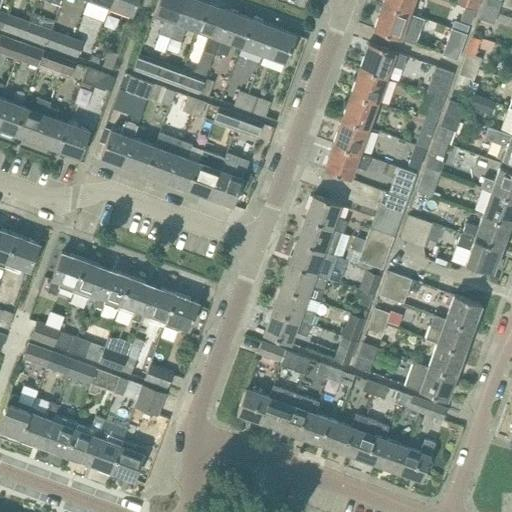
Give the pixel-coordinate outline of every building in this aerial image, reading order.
[(112,0),(110,6),(132,14),(137,0),(112,0)] [(159,33),(170,37),(183,0),(158,0),(153,14),(165,18),(159,33)] [(185,25),(197,30),(207,2),(201,0),(183,0),(170,37),(180,40),(185,25)] [(383,0),(382,3),(409,13),(413,0),(383,0)] [(453,0),(476,9),(479,0),(453,0)] [(476,9),(453,0),(453,1),(465,6),(460,19),(471,23),(476,9)] [(484,0),(482,7),(497,13),(501,2),(500,1),(500,0),(484,0)] [(214,50),(215,51),(230,10),(207,2),(197,30),(209,34),(203,49),(213,53),(214,50)] [(409,13),(382,3),(373,29),(400,39),(409,13)] [(497,13),(482,7),(478,18),(494,23),(497,13)] [(231,42),(241,46),(251,18),(230,10),(215,51),(226,55),(231,42)] [(0,27),(3,29),(8,15),(0,11),(0,27)] [(3,29),(24,37),(30,22),(8,15),(3,29)] [(241,46),(263,54),(274,26),(251,18),(241,46)] [(24,37),(47,45),(52,30),(30,22),(24,37)] [(274,26),(263,54),(285,62),(295,34),(274,26)] [(47,45),(68,53),(74,38),(52,30),(47,45)] [(467,33),(459,30),(459,31),(456,42),(451,40),(446,56),(457,60),(467,33)] [(472,36),(462,63),(477,69),(481,57),(474,55),(477,48),(479,39),(472,36)] [(74,38),(68,53),(77,56),(83,41),(74,38)] [(7,55),(17,58),(22,43),(12,39),(7,55)] [(369,42),(359,68),(385,77),(390,64),(401,68),(406,55),(369,42)] [(22,43),(17,58),(26,62),(31,46),(22,43)] [(102,66),(112,69),(118,54),(108,50),(102,66)] [(36,68),(68,79),(74,62),(42,51),(36,68)] [(132,68),(156,77),(161,61),(138,53),(132,68)] [(156,77),(178,85),(183,69),(161,61),(156,77)] [(477,69),(462,63),(453,88),(469,93),(477,69)] [(84,77),(87,67),(79,64),(75,74),(84,77)] [(82,82),(105,90),(110,75),(88,66),(87,67),(84,77),(82,82)] [(426,92),(432,94),(444,98),(454,73),(435,66),(426,92)] [(359,68),(350,93),(376,102),(385,77),(359,68)] [(178,85),(200,93),(205,78),(183,69),(178,85)] [(139,95),(148,98),(153,83),(130,75),(125,90),(139,95)] [(205,78),(200,93),(208,96),(214,81),(205,78)] [(153,83),(148,98),(169,106),(173,96),(174,96),(175,91),(153,83)] [(234,105),(243,108),(252,84),(251,84),(248,93),(240,90),(234,105)] [(252,84),(243,108),(265,117),(270,102),(252,95),(256,85),(252,84)] [(350,93),(341,118),(368,127),(376,102),(350,93)] [(418,111),(417,116),(435,123),(444,98),(432,94),(426,114),(418,111)] [(14,134),(36,142),(49,106),(51,101),(38,96),(33,109),(24,106),(14,134)] [(183,110),(192,114),(197,99),(188,96),(183,110)] [(0,104),(0,128),(14,134),(24,106),(2,98),(0,104)] [(197,99),(192,114),(200,117),(206,102),(197,99)] [(449,100),(445,110),(460,116),(464,105),(449,100)] [(36,142),(57,149),(67,122),(55,118),(58,110),(49,106),(36,142)] [(213,120),(235,129),(241,115),(219,106),(213,120)] [(460,116),(445,110),(440,125),(455,131),(460,116)] [(422,123),(415,144),(426,148),(435,123),(417,116),(410,114),(409,118),(422,123)] [(241,115),(235,129),(256,137),(262,123),(241,115)] [(341,118),(332,144),(370,157),(370,156),(359,152),(368,127),(341,118)] [(100,157),(124,165),(134,138),(133,137),(137,125),(125,121),(120,133),(111,129),(100,157)] [(67,122),(57,149),(79,157),(89,130),(67,122)] [(511,134),(488,126),(483,138),(499,144),(495,156),(502,159),(511,162),(511,134)] [(146,173),(167,181),(182,140),(160,132),(156,146),(146,173)] [(134,138),(124,165),(146,173),(156,146),(134,138)] [(435,138),(425,167),(440,172),(444,161),(442,160),(448,143),(435,138)] [(192,144),(182,140),(167,181),(189,189),(199,161),(187,157),(192,144)] [(370,157),(332,144),(323,169),(349,178),(354,165),(365,169),(370,157)] [(426,148),(415,144),(407,165),(419,169),(426,148)] [(189,189),(210,197),(225,157),(224,157),(203,149),(199,161),(189,189)] [(225,157),(210,197),(232,205),(249,160),(227,152),(225,157)] [(480,187),(491,191),(511,197),(511,170),(500,166),(495,180),(484,176),(480,187)] [(416,190),(428,195),(432,196),(440,172),(425,167),(421,177),(416,190)] [(402,180),(396,195),(407,199),(412,184),(402,180)] [(383,190),(379,203),(402,211),(407,199),(396,195),(383,190)] [(416,190),(407,214),(420,219),(428,195),(416,190)] [(511,197),(491,191),(483,214),(510,224),(511,217),(511,197)] [(314,197),(306,219),(341,232),(341,231),(342,232),(346,221),(334,216),(338,204),(331,201),(313,194),(312,196),(314,197)] [(379,203),(374,217),(397,225),(402,211),(379,203)] [(398,238),(411,243),(420,219),(407,214),(398,238)] [(461,233),(460,233),(501,248),(510,224),(483,214),(479,227),(466,222),(462,233),(461,233)] [(374,217),(370,228),(393,236),(397,225),(374,217)] [(306,219),(297,243),(333,255),(341,232),(306,219)] [(411,243),(423,247),(427,249),(429,242),(436,245),(442,227),(420,219),(411,243)] [(370,228),(366,239),(389,247),(393,236),(370,228)] [(0,266),(4,268),(16,235),(0,229),(0,266)] [(501,248),(460,233),(457,244),(471,249),(466,263),(492,272),(501,248)] [(16,235),(4,268),(20,273),(22,269),(29,271),(39,244),(16,235)] [(356,235),(351,248),(361,251),(362,249),(366,239),(356,235)] [(366,239),(362,249),(386,257),(389,247),(366,239)] [(297,243),(289,265),(327,278),(335,256),(333,255),(297,243)] [(358,260),(382,268),(386,257),(362,249),(361,251),(358,260)] [(59,287),(73,292),(85,260),(61,252),(47,291),(57,294),(59,287)] [(95,303),(108,269),(85,260),(73,292),(88,298),(88,300),(95,303)] [(358,260),(356,266),(365,269),(380,275),(382,268),(358,260)] [(289,265),(281,288),(305,297),(309,284),(323,289),(327,278),(289,265)] [(104,303),(119,309),(131,277),(108,269),(95,303),(103,306),(104,303)] [(364,290),(363,291),(373,294),(380,275),(365,269),(358,288),(364,290)] [(378,295),(390,299),(399,275),(387,270),(378,295)] [(390,299),(403,304),(412,279),(399,275),(390,299)] [(141,316),(142,316),(154,286),(131,277),(119,309),(133,314),(132,318),(139,321),(141,316)] [(149,320),(164,326),(176,294),(154,286),(142,316),(150,319),(149,320)] [(281,288),(273,311),(310,324),(314,313),(301,308),(305,297),(281,288)] [(373,294),(363,291),(359,303),(368,306),(373,294)] [(176,294),(164,326),(180,331),(182,326),(189,329),(198,302),(176,294)] [(481,304),(454,294),(445,319),(472,329),(481,304)] [(374,307),(370,319),(385,324),(386,322),(390,312),(374,307)] [(0,310),(0,325),(8,328),(14,314),(4,310),(3,311),(0,310)] [(390,312),(386,322),(396,325),(400,313),(391,310),(390,312)] [(310,324),(273,311),(264,334),(289,343),(293,330),(306,335),(310,324)] [(339,334),(342,335),(357,341),(365,318),(349,313),(344,328),(341,327),(339,334)] [(437,341),(436,342),(464,352),(472,329),(445,319),(434,315),(425,337),(437,341)] [(385,324),(370,319),(367,329),(382,334),(385,324)] [(54,345),(59,331),(60,328),(36,320),(30,337),(53,346),(53,344),(54,345)] [(67,350),(77,354),(83,338),(73,335),(72,335),(59,331),(54,345),(68,350),(67,350)] [(357,341),(342,335),(334,359),(349,364),(357,341)] [(112,367),(122,371),(128,356),(133,342),(119,337),(108,338),(105,346),(99,362),(112,367)] [(128,356),(122,371),(130,374),(143,341),(134,337),(133,341),(133,342),(128,356)] [(83,338),(77,354),(98,362),(104,346),(83,338)] [(436,342),(428,366),(455,376),(464,352),(436,342)] [(22,357),(46,366),(51,352),(27,343),(22,357)] [(258,352),(281,361),(282,361),(285,351),(261,343),(258,352)] [(282,361),(280,365),(303,373),(308,359),(285,351),(282,361)] [(59,372),(69,375),(75,360),(65,356),(51,352),(46,366),(59,372)] [(353,366),(369,372),(373,360),(357,355),(353,366)] [(164,369),(166,363),(152,358),(144,378),(167,387),(173,372),(164,369)] [(83,363),(75,360),(69,375),(78,378),(78,377),(92,383),(96,370),(83,365),(83,363)] [(316,374),(328,378),(332,367),(320,362),(316,374)] [(455,376),(428,366),(419,390),(447,400),(455,376)] [(332,367),(328,378),(350,386),(354,375),(332,367)] [(101,387),(114,392),(120,376),(97,368),(96,370),(92,383),(88,392),(93,394),(99,392),(101,387)] [(114,392),(123,395),(129,380),(120,376),(114,392)] [(362,390),(373,394),(377,383),(366,379),(362,390)] [(377,383),(373,394),(384,398),(388,387),(377,383)] [(134,406),(157,414),(165,394),(141,385),(134,406)] [(283,430),(292,404),(296,393),(273,385),(269,396),(260,421),(283,430)] [(236,413),(260,421),(269,396),(245,388),(236,413)] [(393,389),(391,397),(398,400),(401,392),(393,389)] [(0,420),(0,429),(20,437),(31,406),(17,401),(19,396),(10,393),(0,420)] [(408,407),(420,412),(424,400),(412,396),(408,407)] [(424,400),(420,412),(443,420),(447,408),(424,400)] [(43,446),(54,415),(58,404),(49,401),(45,411),(31,406),(20,437),(43,446)] [(283,430),(306,438),(315,413),(292,404),(283,430)] [(43,446),(65,454),(80,411),(66,406),(62,417),(54,415),(43,446)] [(306,438),(328,446),(337,421),(315,413),(306,438)] [(328,446),(351,454),(365,417),(356,413),(351,426),(337,421),(328,446)] [(65,454),(89,463),(100,431),(99,431),(104,418),(96,415),(92,428),(77,423),(65,454)] [(374,463),(384,438),(388,425),(365,417),(351,454),(374,463)] [(89,463),(111,471),(123,439),(100,431),(89,463)] [(374,463),(398,472),(407,446),(384,438),(374,463)] [(407,446),(398,472),(421,480),(435,442),(424,438),(420,451),(407,446)] [(123,439),(111,471),(134,479),(145,447),(123,439)]
